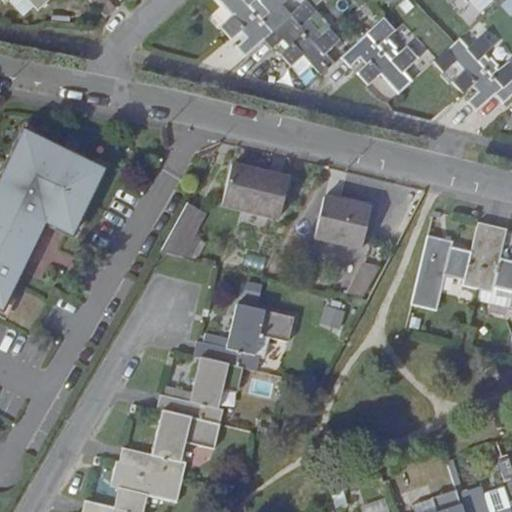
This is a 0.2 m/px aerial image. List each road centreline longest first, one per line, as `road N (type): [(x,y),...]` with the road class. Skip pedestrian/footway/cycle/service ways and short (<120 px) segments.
road 1 (residential): [(511,193),(196,117)]
road 2 (residential): [(196,117),(46,389)]
road 3 (residential): [(29,511),(159,296)]
